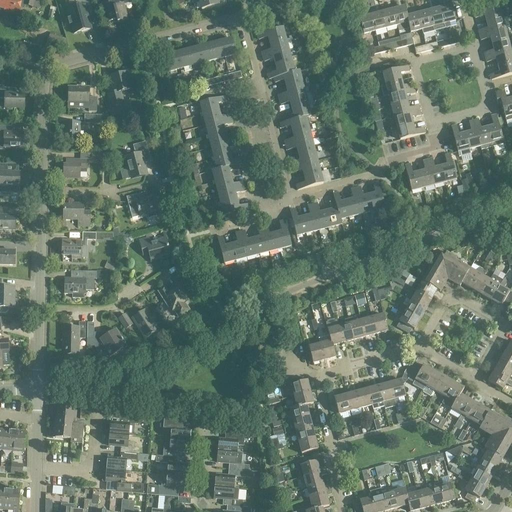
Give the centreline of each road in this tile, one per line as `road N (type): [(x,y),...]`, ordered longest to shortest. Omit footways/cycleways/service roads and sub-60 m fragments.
road 1 (residential): [(40,192),(46,70),(240,16)]
road 2 (residential): [(338,511),(323,380),(426,346)]
road 3 (residential): [(291,200),(240,16)]
road 4 (residential): [(291,200),(372,179),(382,163),(436,150),(430,124)]
road 5 (residential): [(430,124),(416,65),(473,48)]
